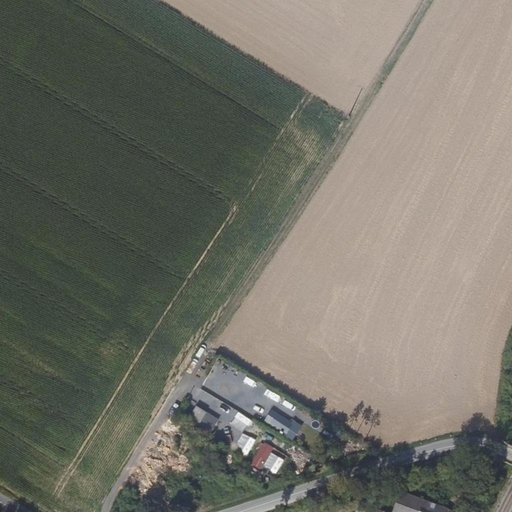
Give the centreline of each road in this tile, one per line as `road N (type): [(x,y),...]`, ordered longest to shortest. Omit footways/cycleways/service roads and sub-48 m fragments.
road 1 (track): [(431,0),(186,375)]
road 2 (tertiary): [(511,455),(438,450),(244,511)]
